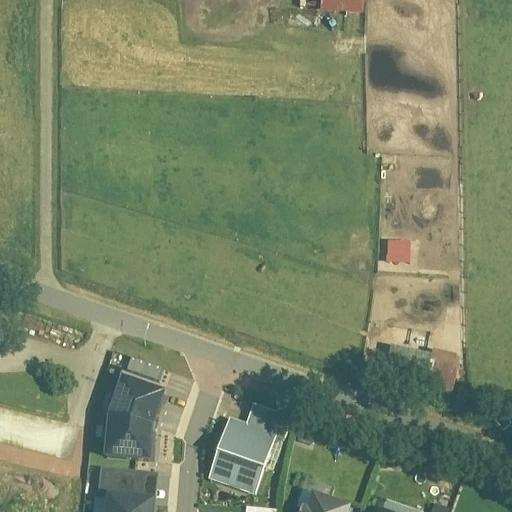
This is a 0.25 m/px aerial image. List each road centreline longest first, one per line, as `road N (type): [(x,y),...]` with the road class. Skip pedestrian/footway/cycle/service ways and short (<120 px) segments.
road 1 (residential): [(224,359),(511,461)]
road 2 (residential): [(0,280),(224,359)]
road 3 (residential): [(224,359),(198,426),(186,511)]
